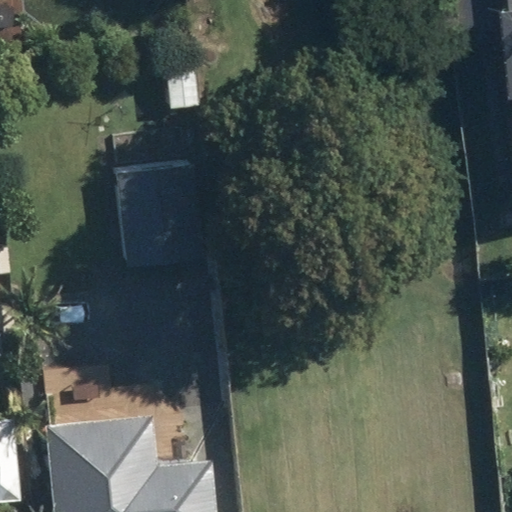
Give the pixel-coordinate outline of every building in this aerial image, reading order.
[(511,0),(484,0),(501,213),(511,212),(511,0)] [(193,150),(119,156),(127,256),(201,250),(193,150)] [(12,199),(0,199),(0,356),(3,356),(0,306),(0,261),(16,261),(12,199)] [(159,404),(48,408),(51,511),(232,511),(230,447),(161,449),(159,404)] [(0,409),(0,495),(22,494),(16,409),(0,409)]
